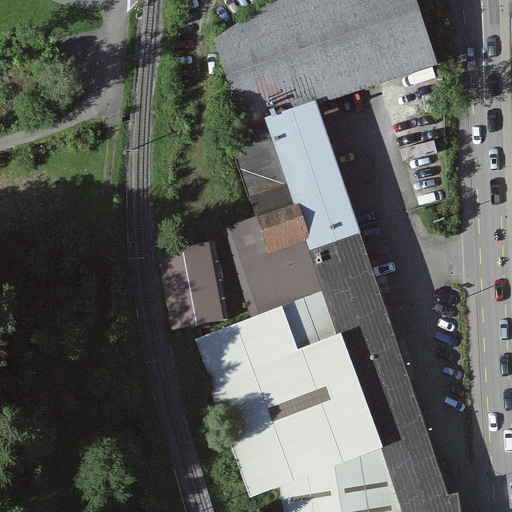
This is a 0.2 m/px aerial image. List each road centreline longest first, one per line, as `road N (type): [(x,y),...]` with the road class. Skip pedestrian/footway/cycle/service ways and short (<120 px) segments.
road 1 (primary): [(479,0),(507,511)]
road 2 (unclassified): [(115,1),(109,57),(91,106),(0,145)]
